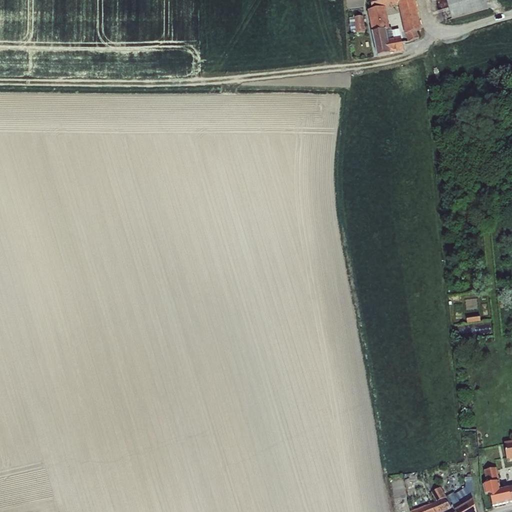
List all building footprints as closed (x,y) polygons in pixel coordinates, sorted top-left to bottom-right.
[(382,0),(368,0),(372,12),(367,13),(377,59),(404,53),(399,30),(392,31),(391,29),(390,29),(385,10),(398,7),(404,37),(406,36),(409,43),(419,39),(417,32),(420,31),(414,0),(393,0),(394,4),(382,5),(382,0)] [(484,0),(443,0),(451,24),(488,13),(484,0)] [(364,17),(350,18),(352,33),(357,32),(357,34),(366,33),(364,17)] [(481,315),(467,317),(468,324),(482,322),(481,315)] [(486,483),(483,484),(486,497),(489,496),(492,508),(511,502),(511,441),(504,443),(507,461),(511,459),(511,486),(502,489),(497,468),(490,470),(483,471),(486,483)] [(458,498),(446,502),(452,509),(454,511),(475,511),(473,500),(473,482),(465,482),(466,496),(459,499),(458,498)] [(436,502),(444,499),(440,488),(432,493),(436,502)] [(436,502),(410,511),(444,511),(452,509),(446,502),(444,499),(436,502)]
